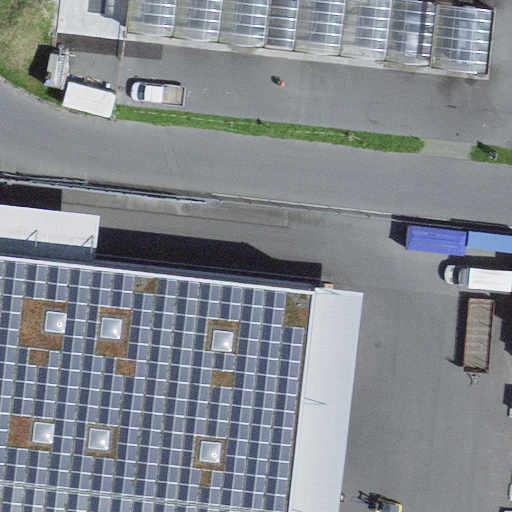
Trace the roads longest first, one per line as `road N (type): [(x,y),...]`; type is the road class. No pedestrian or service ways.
road 1 (unclassified): [(511,201),(79,155),(0,132)]
road 2 (unknown): [(83,0),(90,54),(144,72),(511,97)]
